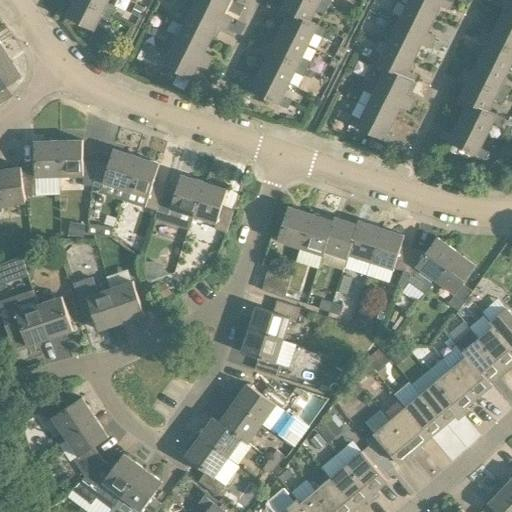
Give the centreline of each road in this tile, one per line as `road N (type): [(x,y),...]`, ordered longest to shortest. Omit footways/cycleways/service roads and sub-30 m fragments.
road 1 (residential): [(89,368),(123,416),(160,448),(225,354),(237,304)]
road 2 (residential): [(279,157),(458,212),(511,212)]
road 3 (residential): [(61,65),(134,109),(279,157)]
road 4 (residential): [(237,304),(89,368)]
road 5 (residential): [(237,304),(279,157)]
road 6 (residential): [(411,511),(511,420)]
